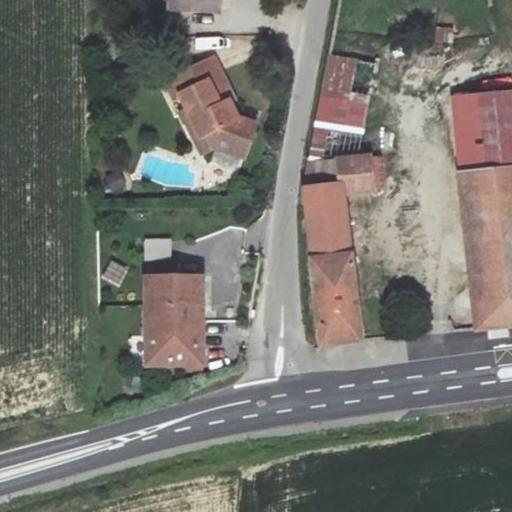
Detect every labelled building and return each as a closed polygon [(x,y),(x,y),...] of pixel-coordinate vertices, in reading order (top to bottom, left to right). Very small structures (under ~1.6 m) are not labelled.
[(169,0),(169,7),(214,10),(215,0),(169,0)] [(177,96),(180,94),(197,136),(192,138),(198,154),(210,149),(239,160),(252,128),(235,121),(228,105),(233,102),(215,59),(169,78),(177,96)] [(461,173),(511,167),(511,91),(453,98),(461,173)] [(314,347),(367,340),(354,189),(387,186),(384,154),(309,157),(302,190),(314,347)] [(511,167),(461,173),(478,330),(511,326),(511,167)] [(145,240),(145,261),(170,261),(171,241),(145,240)] [(101,276),(117,286),(128,268),(112,258),(101,276)] [(149,277),(148,364),(198,364),(199,277),(149,277)]
